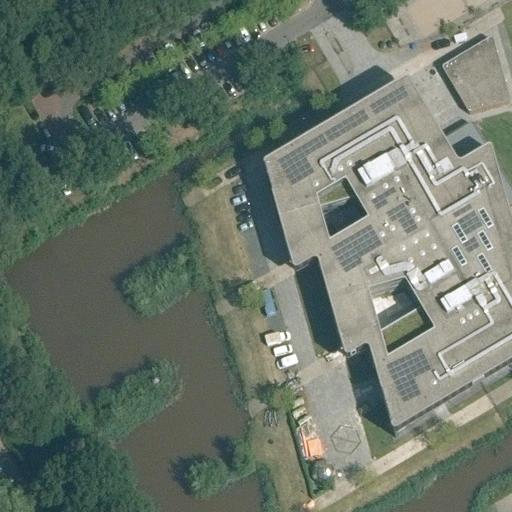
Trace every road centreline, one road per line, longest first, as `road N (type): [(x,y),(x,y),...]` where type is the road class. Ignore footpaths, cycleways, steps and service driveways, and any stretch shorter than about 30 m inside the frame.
road 1 (unclassified): [(61,164),(310,16),(323,0)]
road 2 (unclassified): [(61,164),(64,105),(75,84),(222,0)]
